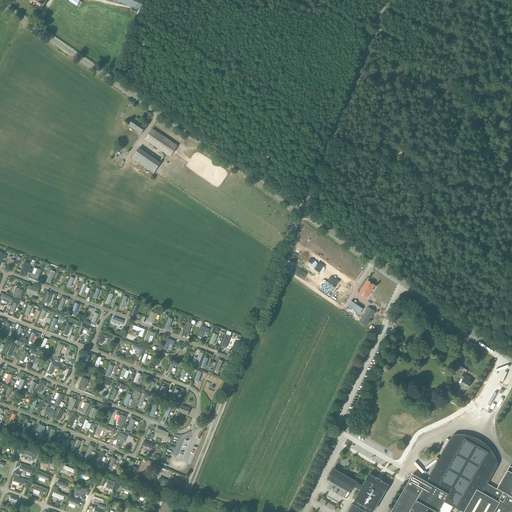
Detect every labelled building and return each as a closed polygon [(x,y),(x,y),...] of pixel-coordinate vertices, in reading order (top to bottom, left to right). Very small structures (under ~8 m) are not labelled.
[(119,0),(119,1),(135,8),(141,10),(142,8),(144,0),(119,0)] [(135,119),(134,117),(128,126),(141,134),(146,126),(140,122),(141,121),(136,117),(135,119)] [(170,157),(178,146),(152,128),(145,140),(170,157)] [(154,174),(161,163),(139,148),(131,158),(154,174)] [(24,275),(28,263),(24,262),(19,273),(24,275)] [(302,263),(295,273),(311,283),(313,279),(310,277),(314,270),(302,263)] [(37,280),(41,270),(37,268),(34,275),(31,273),(29,277),(37,280)] [(51,269),(45,281),(49,283),(55,271),(51,269)] [(367,298),(375,285),(368,280),(359,292),(367,298)] [(37,294),(39,289),(29,285),(27,290),(37,294)] [(20,298),(23,290),(16,288),(13,296),(20,298)] [(2,294),(0,298),(11,302),(13,298),(2,294)] [(123,299),(119,310),(124,312),(128,301),(123,299)] [(375,312),(367,307),(363,316),(359,321),(366,326),(375,312)] [(151,311),(147,321),(153,324),(157,314),(151,311)] [(43,326),(47,316),(42,314),(38,324),(43,326)] [(113,316),(111,320),(121,324),(123,320),(113,316)] [(168,318),(164,329),(172,332),(173,328),(170,326),(173,319),(168,318)] [(54,321),(50,330),(56,332),(59,323),(54,321)] [(81,324),(77,333),(81,335),(83,329),(87,331),(88,327),(81,324)] [(142,337),(144,330),(134,326),(132,329),(140,332),(138,336),(142,337)] [(208,333),(210,329),(203,326),(198,336),(201,338),(204,331),(208,333)] [(154,337),(155,333),(148,331),(144,341),(147,343),(150,335),(154,337)] [(101,332),(97,343),(101,344),(104,337),(109,339),(110,335),(101,332)] [(213,334),(209,344),(213,345),(217,335),(213,334)] [(226,335),(221,346),(226,348),(230,336),(226,335)] [(173,345),(174,342),(167,339),(163,349),(166,350),(169,343),(173,345)] [(58,357),(63,345),(59,343),(54,355),(58,357)] [(16,351),(17,348),(11,345),(7,355),(11,356),(13,350),(16,351)] [(139,357),(143,349),(133,345),(132,349),(137,351),(135,356),(139,357)] [(199,364),(204,352),(200,350),(195,362),(199,364)] [(35,369),(40,360),(36,358),(31,368),(35,369)] [(219,360),(214,370),(218,372),(223,361),(219,360)] [(58,370),(60,366),(52,362),(47,373),(51,375),(54,368),(58,370)] [(471,385),(472,383),(469,381),(471,378),(463,373),(460,378),(462,379),(459,385),(467,389),(470,384),(471,385)] [(85,389),(89,380),(82,377),(78,386),(85,389)] [(8,378),(4,387),(8,389),(12,380),(8,378)] [(109,386),(110,382),(103,379),(98,390),(101,391),(104,384),(109,386)] [(43,384),(44,382),(41,381),(36,391),(40,393),(42,387),(44,387),(45,385),(43,384)] [(32,397),(37,388),(33,386),(29,395),(32,397)] [(8,392),(3,402),(7,403),(11,393),(8,392)] [(58,407),(63,395),(59,393),(54,405),(58,407)] [(71,411),(76,400),(72,398),(67,409),(71,411)] [(84,415),(89,404),(85,402),(82,409),(79,408),(77,412),(84,415)] [(188,415),(190,408),(181,404),(178,412),(188,415)] [(52,418),(55,411),(46,407),(43,414),(52,418)] [(92,408),(88,416),(91,418),(94,419),(97,411),(95,409),(92,408)] [(63,412),(63,410),(60,409),(55,419),(59,420),(62,414),(63,414),(64,412),(63,412)] [(76,417),(76,416),(73,414),(68,425),(72,427),(75,420),(76,420),(77,418),(76,417)] [(122,426),(126,418),(123,416),(120,415),(117,424),(119,425),(122,426)] [(36,431),(43,434),(45,427),(39,424),(36,431)] [(106,432),(107,428),(99,425),(95,434),(99,435),(101,430),(106,432)] [(167,437),(168,433),(157,428),(154,436),(168,441),(170,438),(167,437)] [(51,441),(55,430),(50,429),(47,440),(51,441)] [(123,442),(126,436),(119,432),(116,439),(123,442)] [(67,436),(68,434),(65,433),(60,443),(64,444),(66,438),(68,439),(68,437),(67,436)] [(450,459),(442,454),(427,482),(412,474),(390,511),(438,511),(444,502),(456,508),(476,474),(473,472),(476,466),(480,468),(489,451),(486,448),(483,445),(484,444),(479,441),(474,438),(464,435),(464,436),(463,437),(450,459)] [(143,441),(141,445),(152,450),(154,445),(143,441)] [(508,452),(510,450),(504,442),(501,444),(508,452)] [(89,445),(84,457),(88,459),(94,447),(89,445)] [(25,450),(24,453),(32,457),(31,460),(33,461),(36,455),(25,450)] [(99,464),(104,454),(100,452),(95,462),(99,464)] [(112,458),(107,468),(111,470),(115,459),(112,458)] [(21,465),(19,469),(31,473),(33,469),(21,465)] [(511,466),(510,465),(507,470),(497,488),(496,489),(486,483),(483,488),(480,486),(478,490),(477,489),(463,511),(511,511),(511,466)] [(132,479),(137,468),(132,466),(129,473),(126,472),(124,476),(132,479)] [(73,477),(74,474),(64,469),(63,473),(73,477)] [(355,500),(367,506),(373,510),(382,495),(383,495),(388,485),(369,474),(364,484),(363,486),(357,482),(333,469),(328,479),(351,492),(354,487),(360,491),(355,500)] [(149,487),(152,481),(147,480),(147,479),(141,476),(139,483),(149,487)] [(14,477),(13,481),(19,483),(18,485),(21,486),(21,484),(23,485),(25,481),(14,477)] [(159,478),(157,485),(169,490),(172,482),(159,478)] [(108,480),(105,487),(112,489),(115,482),(108,480)] [(32,497),(41,501),(43,496),(34,492),(32,497)] [(76,492),(75,498),(80,499),(79,503),(85,504),(86,499),(84,498),(85,494),(76,492)] [(53,504),(55,501),(63,504),(64,501),(53,496),(50,502),(53,504)] [(366,507),(361,503),(359,508),(352,504),(351,504),(348,511),(347,511),(366,511),(364,511),(366,507)]
